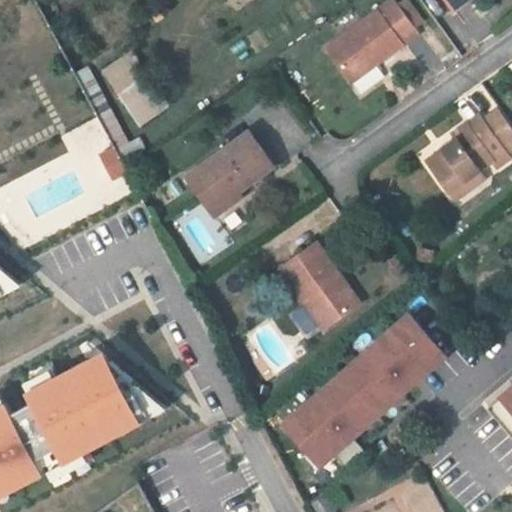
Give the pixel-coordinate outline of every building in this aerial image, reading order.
[(394,0),(393,0),(327,49),(352,83),(361,95),(385,77),(376,65),(419,33),(415,28),(400,7),(394,0)] [(445,0),(454,11),(469,0),(445,0)] [(408,1),(400,7),(415,28),(423,22),(408,1)] [(133,53),(106,72),(133,113),(157,97),(137,68),(141,65),(133,53)] [(165,109),(157,97),(133,113),(141,125),(165,109)] [(498,111),(484,120),(487,125),(501,114),(498,111)] [(457,141),(428,162),(450,192),(480,170),(493,161),(497,167),(511,158),(509,155),(502,147),(511,139),(511,130),(501,114),(487,125),(484,120),(480,115),(453,135),(457,141)] [(250,131),(187,178),(210,208),(236,189),(239,193),(275,166),(250,131)] [(511,139),(502,147),(509,155),(511,152),(511,139)] [(480,170),(450,192),(456,200),(486,179),(480,170)] [(239,193),(236,189),(210,208),(216,217),(242,198),(239,193)] [(282,269),(324,329),(357,306),(337,277),(340,275),(318,243),(282,269)] [(0,509),(59,478),(64,488),(103,467),(96,454),(182,408),(94,341),(31,374),(50,409),(27,421),(19,406),(0,416),(0,303),(39,283),(0,254),(0,509)] [(409,312),(281,421),(319,466),(447,356),(409,312)] [(511,380),(485,403),(511,435),(511,380)] [(335,511),(323,491),(311,501),(317,511),(335,511)]
